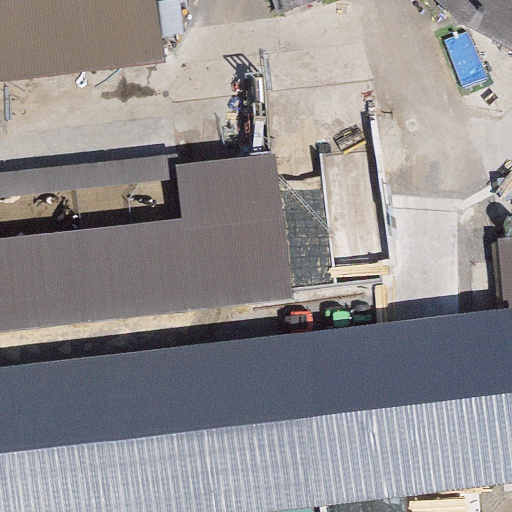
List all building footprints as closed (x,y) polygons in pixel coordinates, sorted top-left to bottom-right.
[(166,0),(0,0),(0,86),(174,67),(166,0)] [(511,0),(428,0),(454,30),(511,51),(511,0)] [(282,148),(0,181),(0,329),(300,293),(282,148)] [(511,222),(497,223),(499,299),(511,298),(511,222)] [(511,310),(0,374),(0,511),(276,511),(511,483),(511,310)]
